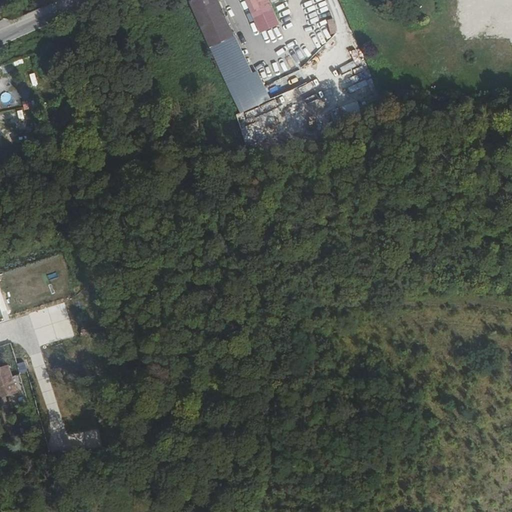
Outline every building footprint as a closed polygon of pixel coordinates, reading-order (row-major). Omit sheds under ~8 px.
[(218,0),(191,0),(187,2),(240,113),(270,98),(257,71),(253,73),(218,0)] [(268,0),(246,0),(261,33),(279,25),(268,0)] [(340,108),(331,110),(333,119),(342,117),(340,108)] [(23,125),(5,128),(7,143),(25,140),(23,125)] [(19,391),(10,364),(0,367),(0,395),(1,398),(19,391)]
